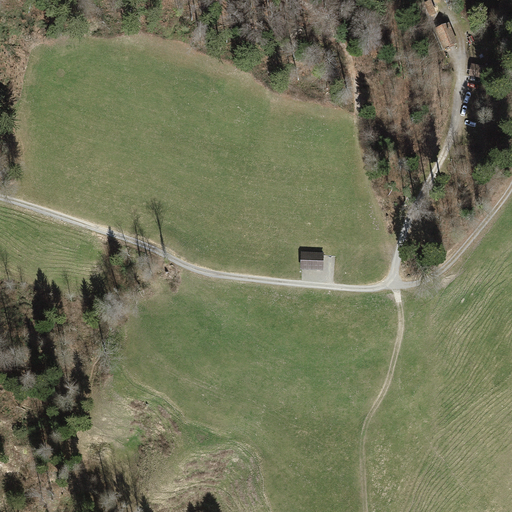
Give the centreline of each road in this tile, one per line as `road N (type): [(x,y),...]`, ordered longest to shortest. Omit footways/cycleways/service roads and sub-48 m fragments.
road 1 (track): [(0,199),(216,276),(390,285),(455,125),(463,44),(454,19)]
road 2 (track): [(390,285),(399,333),(362,442),(365,511)]
road 3 (track): [(390,285),(449,263),(511,190)]
